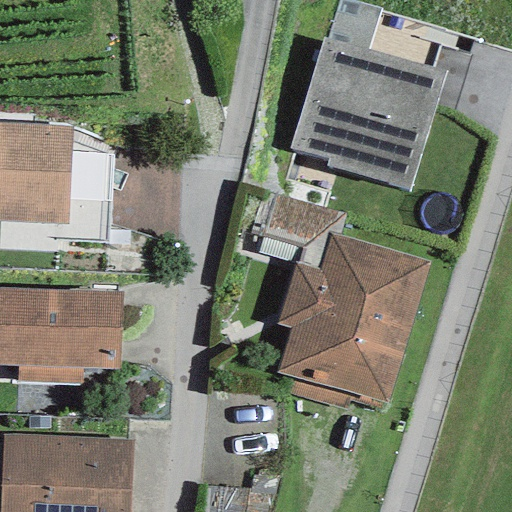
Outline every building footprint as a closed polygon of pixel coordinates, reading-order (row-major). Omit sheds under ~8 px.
[(338,0),(328,38),(367,49),(379,9),(347,0),(338,0)] [(328,38),(322,37),(290,148),(327,158),(325,166),(409,190),(444,71),(367,49),(328,38)] [(72,126),(0,122),(0,219),(66,224),(72,126)] [(302,249),(298,264),(317,269),(328,233),(339,236),(345,214),(262,193),(249,234),(302,249)] [(288,329),(275,373),(292,377),(351,394),(386,403),(431,263),(339,236),(328,233),(317,269),(298,264),(293,263),(275,326),(288,329)] [(118,369),(121,292),(0,288),(0,364),(17,366),(17,383),(81,384),(81,368),(118,369)] [(346,412),(351,394),(292,377),(287,394),(346,412)] [(129,511),(133,441),(2,435),(0,495),(0,511),(129,511)] [(203,511),(271,511),(279,478),(252,476),(250,490),(206,488),(203,511)]
